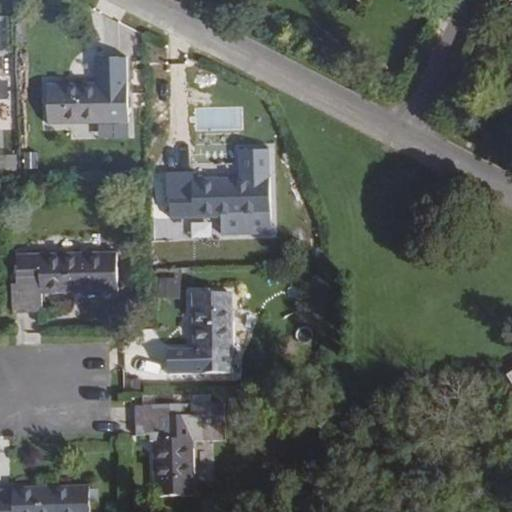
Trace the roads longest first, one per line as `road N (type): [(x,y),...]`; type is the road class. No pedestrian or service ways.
road 1 (residential): [(408,137),(121,0)]
road 2 (residential): [(408,137),(470,0)]
